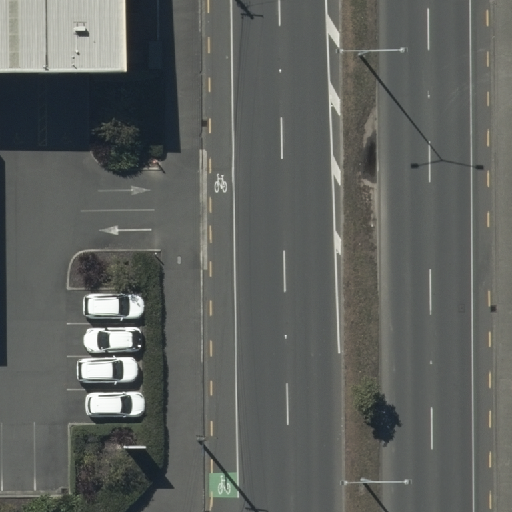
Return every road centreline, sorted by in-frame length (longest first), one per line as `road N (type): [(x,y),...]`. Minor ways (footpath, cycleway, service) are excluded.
road 1 (primary): [(427,0),(435,511)]
road 2 (primary): [(283,511),(280,0)]
